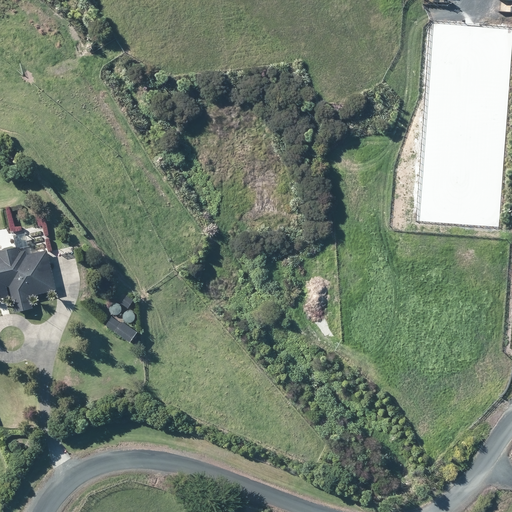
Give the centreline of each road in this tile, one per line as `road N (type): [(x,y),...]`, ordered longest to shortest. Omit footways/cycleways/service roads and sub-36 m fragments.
road 1 (unclassified): [(39,511),(91,465),(143,450),(336,511)]
road 2 (unclassified): [(420,511),(475,472),(511,417)]
